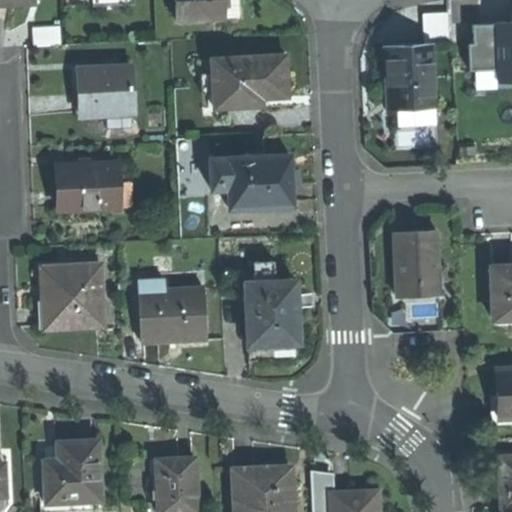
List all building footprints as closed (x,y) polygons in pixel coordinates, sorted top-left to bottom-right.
[(182,0),(183,17),(232,17),(231,0),(182,0)] [(426,10),(426,38),(453,38),(452,9),(426,10)] [(477,86),(511,83),(511,17),(472,21),(477,86)] [(436,41),(389,42),(391,76),(392,106),(438,104),(436,41)] [(292,49),(212,50),(213,101),(266,100),(266,91),(293,91),(293,68),(292,49)] [(83,79),(84,105),(139,104),(138,80),(138,57),(83,58),(83,79)] [(154,57),(138,57),(138,80),(154,80),(154,57)] [(293,150),(210,150),(210,181),(227,181),(227,199),(293,199),(293,172),(293,150)] [(62,184),(62,203),(137,203),(137,173),(122,174),(122,158),(62,158),(62,184)] [(445,229),(399,228),(398,260),(398,292),(445,292),(445,280),(445,263),(445,229)] [(511,254),(494,254),(494,317),(511,317),(511,254)] [(259,255),(259,275),(278,275),(278,255),(259,255)] [(106,259),(45,261),(46,293),(47,321),(107,320),(106,259)] [(455,263),(445,263),(445,280),(455,280),(455,263)] [(170,273),(142,273),(142,337),(176,337),(207,336),(207,283),(170,283),(170,273)] [(250,275),(251,339),(302,338),(301,307),(301,275),(278,275),(259,275),(250,275)] [(511,364),(499,365),(500,391),(500,416),(511,415),(511,364)] [(50,459),(52,499),(101,497),(106,497),(104,439),(81,439),(59,440),(60,459),(50,459)] [(511,455),(503,455),(504,482),(505,505),(511,504),(511,455)] [(160,458),(161,511),(179,511),(204,511),(202,456),(180,457),(160,458)] [(0,494),(11,494),(10,462),(0,461),(0,494)] [(265,469),(241,470),(242,511),(294,511),(294,469),(265,469)] [(353,493),(336,493),(335,511),(380,511),(381,493),(353,493)] [(102,507),(101,497),(52,499),(45,499),(45,509),(102,507)]
